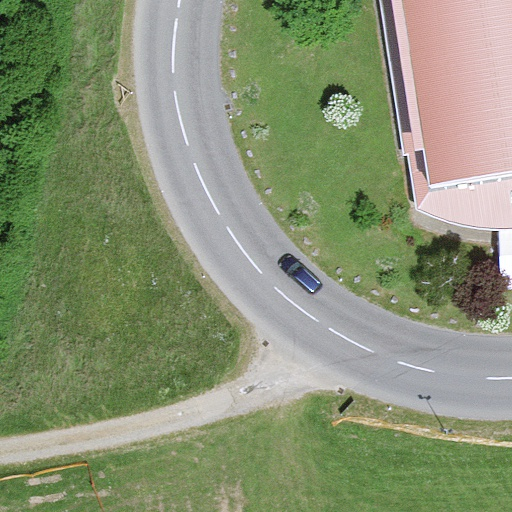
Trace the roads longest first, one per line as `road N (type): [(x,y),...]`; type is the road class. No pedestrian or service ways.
road 1 (secondary): [(511,383),(440,376),(355,345),(282,299),(195,162),(177,79),(185,0)]
road 2 (track): [(328,328),(272,392),(0,447)]
